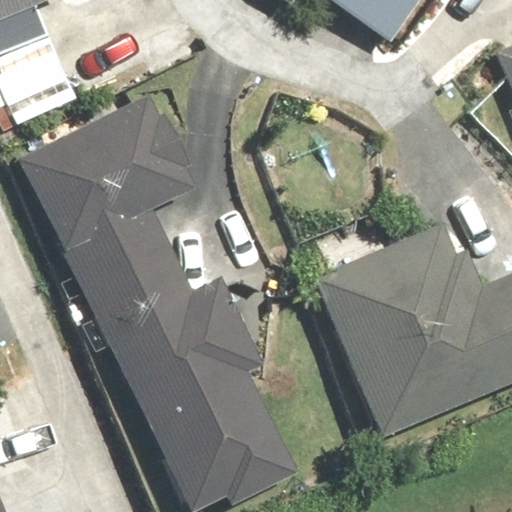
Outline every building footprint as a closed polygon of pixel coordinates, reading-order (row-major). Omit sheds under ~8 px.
[(0,0),(0,24),(63,0),(0,0)] [(347,0),(384,23),(399,0),(347,0)] [(511,42),(475,57),(511,152),(511,42)] [(138,89),(11,151),(183,499),(223,480),(228,492),(289,462),(244,371),(260,363),(215,270),(199,278),(161,201),(187,188),(138,89)] [(436,212),(305,262),(375,445),(511,392),(511,278),(468,295),(436,212)]
